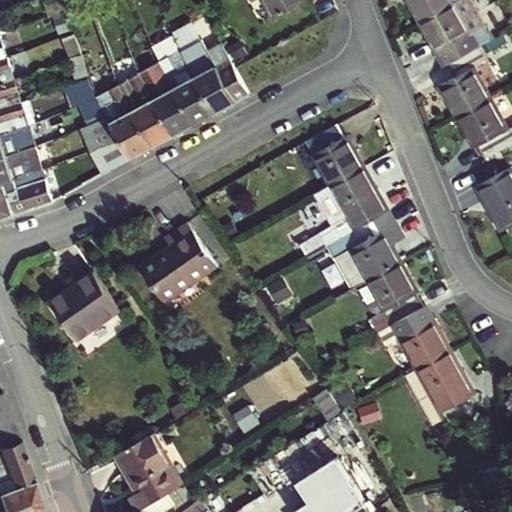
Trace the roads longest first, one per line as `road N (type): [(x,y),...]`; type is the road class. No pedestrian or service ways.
road 1 (residential): [(0,247),(87,211),(378,54)]
road 2 (residential): [(378,54),(467,270),(511,308)]
road 3 (residential): [(0,312),(75,511)]
